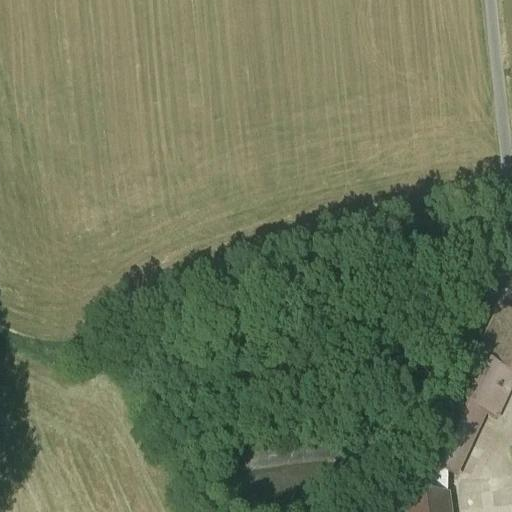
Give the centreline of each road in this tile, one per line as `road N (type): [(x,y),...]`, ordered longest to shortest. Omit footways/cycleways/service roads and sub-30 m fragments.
road 1 (unclassified): [(511,243),(402,458),(389,511)]
road 2 (unclassified): [(489,0),(511,217)]
